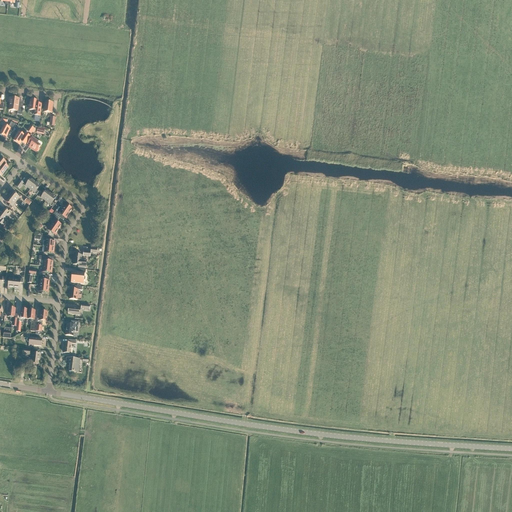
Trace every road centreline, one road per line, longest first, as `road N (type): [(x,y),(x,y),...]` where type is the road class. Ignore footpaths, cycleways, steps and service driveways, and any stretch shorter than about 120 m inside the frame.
road 1 (tertiary): [(511,449),(325,435),(49,392)]
road 2 (residential): [(58,302),(67,233),(83,205),(23,163)]
